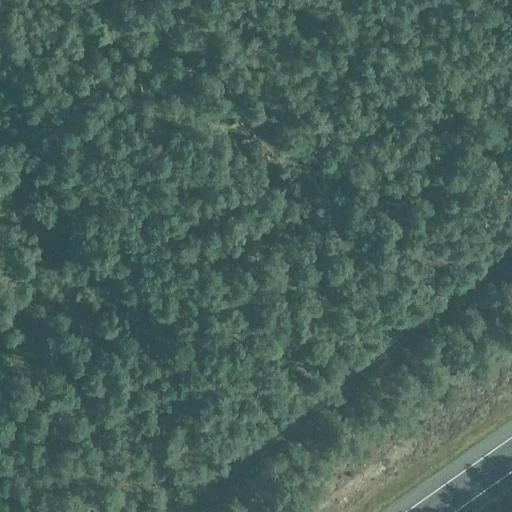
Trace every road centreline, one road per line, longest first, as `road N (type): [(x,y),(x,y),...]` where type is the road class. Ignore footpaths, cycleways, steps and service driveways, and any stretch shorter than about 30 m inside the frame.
road 1 (track): [(174,511),(511,247)]
road 2 (track): [(105,511),(0,323)]
